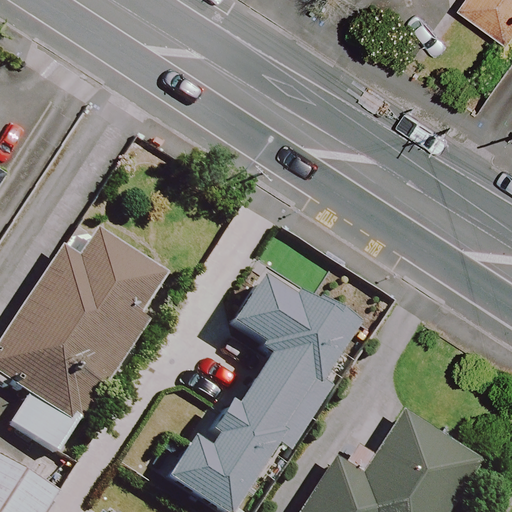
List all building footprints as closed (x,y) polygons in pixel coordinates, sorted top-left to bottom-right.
[(511,0),(468,0),(459,12),(511,50),(511,0)] [(155,284),(79,231),(0,341),(0,385),(21,401),(2,429),(47,461),(136,335),(124,327),(155,284)] [(320,392),(203,320),(137,425),(255,498),(320,392)] [(445,511),(474,469),(395,416),(351,482),(327,466),(296,511),(445,511)] [(0,511),(36,511),(46,498),(0,469),(0,511)]
